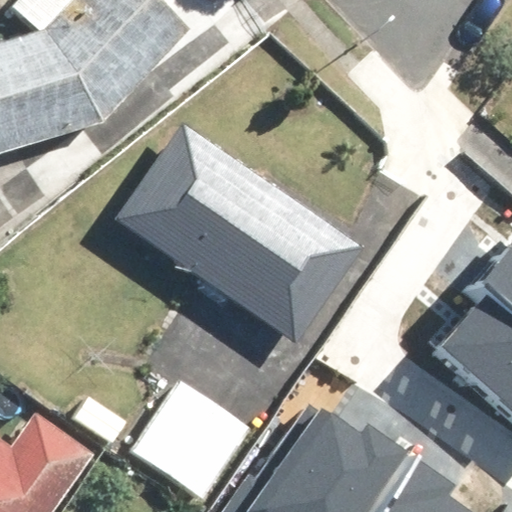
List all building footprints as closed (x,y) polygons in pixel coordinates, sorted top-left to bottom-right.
[(0,149),(94,122),(185,28),(155,0),(76,0),(49,29),(0,43),(0,149)] [(176,126),(111,224),(286,339),(351,240),(176,126)] [(511,218),(471,269),(475,272),(511,301),(511,218)] [(511,301),(475,272),(421,341),(511,410),(511,301)] [(122,446),(201,500),(250,428),(171,374),(122,446)] [(244,470),(215,511),(354,511),(400,446),(354,415),(342,433),(299,404),(253,472),(244,470)] [(7,408),(0,418),(0,511),(38,511),(77,453),(7,408)] [(367,511),(457,511),(443,502),(456,484),(410,452),(367,511)]
